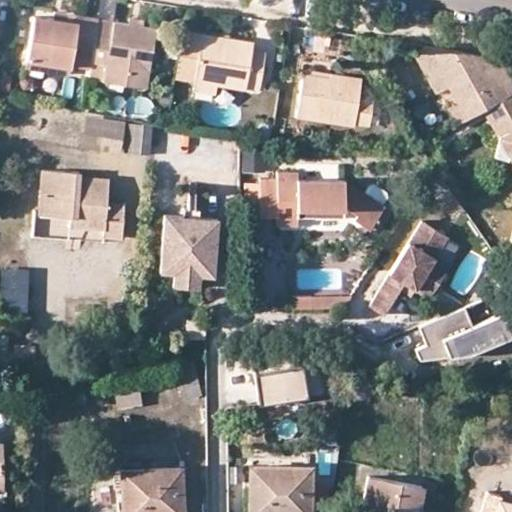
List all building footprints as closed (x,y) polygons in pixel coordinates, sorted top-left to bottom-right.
[(76,22),(77,14),(53,10),(52,18),(76,22)] [(52,18),(33,15),(26,60),(69,67),(73,45),(83,46),(92,48),(97,17),(77,14),(76,22),(52,18)] [(92,48),(90,61),(93,61),(106,63),(103,80),(148,88),(157,27),(143,25),(129,22),(97,17),(92,48)] [(251,51),(252,42),(182,31),(174,76),(193,79),(215,82),(216,82),(258,88),(264,53),(251,51)] [(492,55),(477,62),(469,52),(425,45),(413,52),(436,92),(447,87),(457,106),(465,120),(482,110),(511,93),(511,92),(511,81),(509,76),(498,56),(492,55)] [(82,60),(90,61),(92,48),(83,46),(82,60)] [(492,55),(469,52),(477,62),(492,55)] [(26,60),(25,67),(68,75),(69,67),(26,60)] [(90,78),(103,80),(106,63),(93,61),(90,78)] [(303,67),(302,73),(328,78),(328,71),(303,67)] [(302,73),(295,116),(353,126),(354,123),(369,125),(373,99),(358,97),(361,77),(328,71),(328,78),(302,73)] [(216,82),(215,82),(193,79),(192,90),(214,94),(216,82)] [(495,134),(495,151),(508,156),(511,162),(511,94),(511,93),(482,110),(495,134)] [(457,106),(447,110),(456,126),(465,120),(457,106)] [(124,123),(87,119),(83,148),(121,153),(124,123)] [(148,155),(151,123),(131,119),(128,153),(148,155)] [(273,122),(257,119),(254,136),(270,138),(273,122)] [(258,212),(275,212),(275,222),(296,222),(296,214),(342,216),(343,203),(355,213),(352,217),(367,228),(384,205),(345,178),(340,177),(297,176),(297,169),(296,169),(276,168),(276,176),(259,175),(258,212)] [(39,215),(70,218),(79,218),(78,228),(103,229),(102,237),(120,238),(123,204),(106,203),(107,180),(79,177),(79,174),(42,171),(39,215)] [(216,278),(217,221),(198,220),(198,212),(191,212),(183,212),(183,220),(163,219),(161,277),(176,277),(176,290),(188,290),(201,290),(201,278),(216,278)] [(79,218),(70,218),(69,227),(78,228),(79,218)] [(398,291),(402,285),(413,292),(427,301),(447,271),(433,261),(447,240),(421,223),(367,308),(382,316),(398,291)] [(0,306),(26,307),(27,265),(0,264),(0,306)] [(402,285),(398,291),(409,298),(413,292),(402,285)] [(471,324),(464,306),(417,324),(424,342),(413,347),(417,358),(464,351),(504,339),(495,315),(471,324)] [(495,315),(504,339),(511,336),(502,312),(495,315)] [(376,369),(352,358),(351,377),(374,381),(376,369)] [(254,374),(258,406),(325,396),(321,364),(254,374)] [(351,377),(350,389),(372,393),(374,381),(351,377)] [(189,417),(202,414),(196,386),(182,389),(189,417)] [(142,406),(139,388),(116,391),(117,410),(142,406)] [(85,404),(84,391),(69,392),(69,404),(85,404)] [(182,511),(180,466),(119,470),(121,511),(182,511)] [(248,467),(247,511),(285,511),(284,511),(308,511),(309,467),(248,467)] [(417,511),(422,487),(366,477),(360,511),(417,511)] [(486,493),(484,500),(495,504),(497,499),(498,496),(486,493)] [(511,511),(511,502),(497,499),(495,504),(484,500),(480,511),(511,511)]
